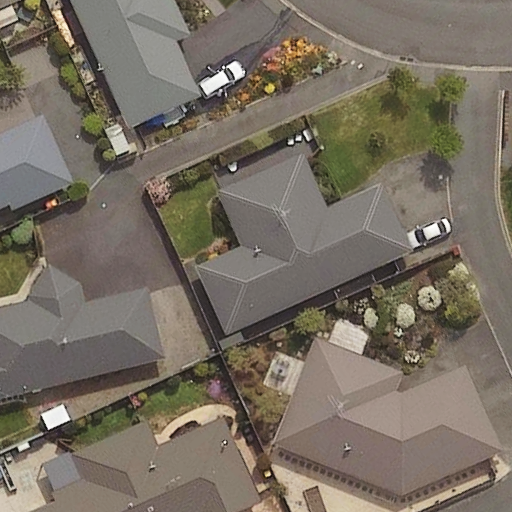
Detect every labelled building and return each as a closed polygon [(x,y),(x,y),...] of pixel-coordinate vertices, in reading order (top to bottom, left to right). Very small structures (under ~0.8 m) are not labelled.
[(65,0),(124,127),(195,95),(170,41),(185,35),(168,0),(65,0)] [(68,184),(37,114),(0,130),(0,206),(3,205),(6,212),(68,184)] [(296,153),(212,191),(238,248),(192,268),(222,336),(409,253),(377,181),(321,207),(296,153)] [(73,283),(42,263),(21,295),(23,301),(0,306),(0,397),(159,358),(141,287),(78,303),(73,283)] [(398,372),(310,337),(267,444),(395,495),(499,451),(462,364),(394,393),(391,391),(398,372)] [(152,445),(141,419),(65,453),(77,479),(45,494),(50,503),(29,511),(236,511),(256,503),(216,416),(152,445)]
